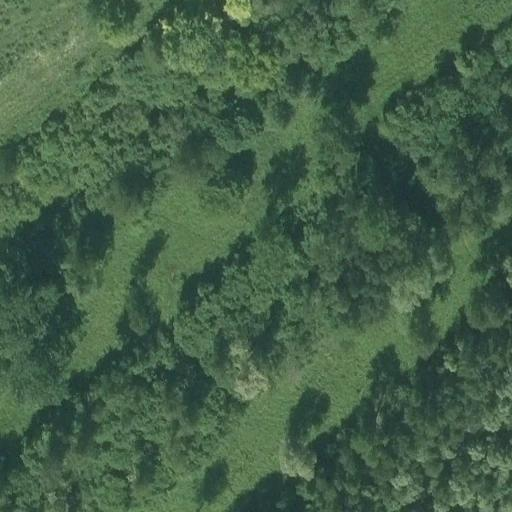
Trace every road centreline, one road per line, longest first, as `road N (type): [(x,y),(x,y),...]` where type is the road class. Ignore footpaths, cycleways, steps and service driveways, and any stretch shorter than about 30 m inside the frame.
road 1 (track): [(274,0),(94,193),(0,268)]
road 2 (track): [(376,511),(511,380)]
